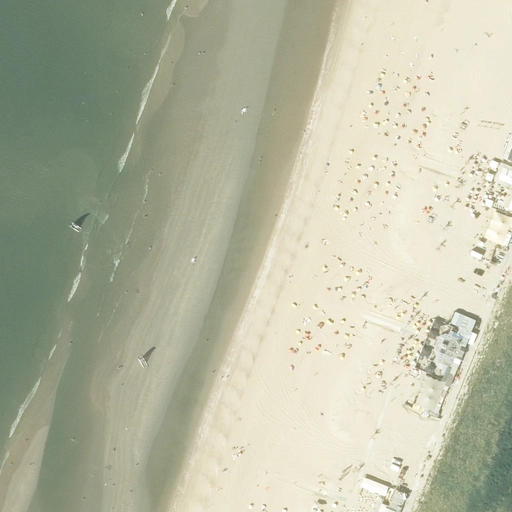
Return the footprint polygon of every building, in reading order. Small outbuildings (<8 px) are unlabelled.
[(495,212),(483,237),(499,245),(511,220),(495,212)] [(437,321),(450,327),(455,317),(443,311),(437,321)] [(457,330),(467,332),(469,322),(459,319),(457,330)] [(468,348),(451,341),(440,369),(457,376),(468,348)] [(441,380),(425,373),(413,400),(430,407),(441,380)] [(412,483),(420,454),(403,450),(399,467),(408,469),(405,482),(412,483)] [(393,476),(403,481),(408,471),(398,466),(393,476)] [(393,497),(401,501),(404,495),(395,492),(393,497)] [(392,506),(385,503),(382,511),(398,511),(391,509),(392,506)]
